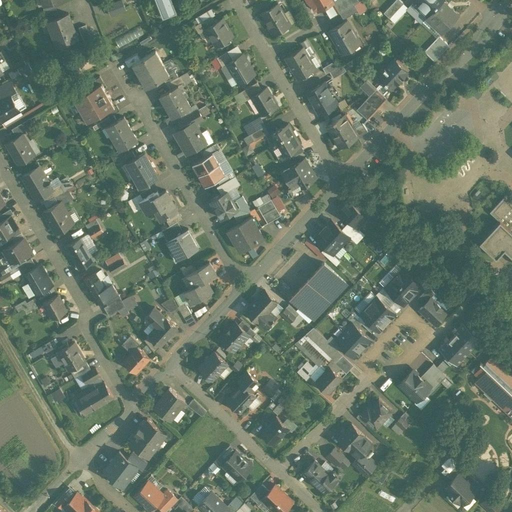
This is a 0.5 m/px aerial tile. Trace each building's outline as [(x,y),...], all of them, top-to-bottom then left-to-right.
[(177,11),(172,0),(156,0),(163,17),(177,11)] [(306,0),(307,1),(308,0),(311,0),(313,3),(312,5),(314,9),(317,9),(318,10),(333,2),(334,1),(333,0),(306,0)] [(358,0),(335,0),(334,1),(333,2),(339,12),(354,4),(358,1),(358,0)] [(400,0),(394,0),(384,12),(389,17),(403,3),(400,0)] [(413,0),(411,3),(412,3),(419,11),(418,12),(418,13),(414,17),(421,22),(426,16),(441,0),(413,0)] [(443,0),(441,0),(426,16),(442,31),(458,14),(443,0)] [(278,2),(261,12),(268,24),(268,25),(273,34),(290,24),(278,2)] [(403,3),(389,17),(394,22),(408,7),(403,3)] [(419,11),(412,3),(410,5),(410,8),(408,11),(414,17),(418,13),(418,12),(419,11)] [(354,4),(339,12),(343,18),(358,10),(354,4)] [(55,7),(45,11),(49,20),(58,16),(55,7)] [(49,20),(48,20),(57,45),(77,37),(68,12),(58,16),(49,20)] [(210,16),(194,25),(198,32),(205,28),(213,23),(210,16)] [(213,23),(205,28),(216,46),(233,35),(222,17),(213,23)] [(347,19),(328,30),(329,31),(331,29),(339,44),(337,45),(342,53),(352,47),(351,46),(359,41),(360,43),(360,42),(347,19)] [(86,24),(79,27),(84,41),(91,38),(86,24)] [(141,25),(116,38),(120,46),(145,33),(141,25)] [(439,35),(424,50),(434,60),(449,45),(439,35)] [(303,46),(285,56),(298,77),(315,67),(303,46)] [(140,59),(132,64),(139,75),(163,62),(156,50),(140,59)] [(228,50),(217,57),(222,66),(227,63),(227,62),(233,59),(228,50)] [(255,72),(243,52),(233,59),(227,62),(227,63),(238,82),(255,72)] [(137,53),(125,60),(128,66),(132,64),(140,59),(137,53)] [(0,73),(3,72),(2,71),(9,67),(3,56),(0,57),(0,73)] [(394,58),(385,68),(383,66),(382,67),(384,69),(379,75),(385,81),(384,81),(391,88),(407,71),(401,65),(394,58)] [(334,60),(322,67),(326,73),(329,70),(338,66),(334,60)] [(163,62),(139,75),(146,87),(162,77),(169,73),(163,62)] [(28,63),(19,68),(21,73),(31,68),(28,63)] [(342,63),(338,66),(329,70),(333,77),(346,69),(342,63)] [(169,73),(162,77),(166,83),(178,76),(174,70),(169,73)] [(100,76),(89,82),(92,87),(101,82),(102,83),(103,82),(100,75),(99,75),(100,76)] [(178,76),(166,83),(169,89),(178,84),(179,85),(184,82),(180,75),(178,76)] [(337,102),(325,80),(306,91),(319,113),(337,102)] [(257,81),(241,91),(246,99),(252,96),(251,96),(262,89),(257,81)] [(92,87),(74,98),(87,121),(106,111),(115,106),(114,105),(102,83),(101,82),(92,87)] [(169,89),(160,95),(171,115),(172,116),(179,113),(191,106),(179,85),(178,84),(169,89)] [(278,104),(267,86),(262,89),(251,96),(252,96),(262,114),(278,104)] [(376,87),(367,97),(376,109),(387,97),(376,87)] [(19,110),(9,93),(0,99),(0,116),(2,120),(19,110)] [(376,109),(367,97),(356,108),(367,118),(376,109)] [(115,106),(106,111),(109,116),(113,113),(119,110),(116,104),(114,105),(115,106)] [(181,118),(185,125),(194,120),(194,121),(203,116),(198,108),(181,118)] [(109,116),(98,122),(102,129),(107,126),(106,125),(116,119),(113,113),(109,116)] [(172,116),(171,115),(165,119),(168,125),(181,118),(179,113),(172,116)] [(344,113),(331,121),(332,121),(326,125),(332,134),(332,133),(340,145),(339,146),(339,147),(358,135),(353,127),(344,113)] [(116,119),(106,125),(107,126),(120,149),(126,145),(137,139),(124,115),(116,119)] [(30,117),(12,128),(15,136),(34,125),(30,117)] [(185,125),(175,131),(187,152),(202,143),(205,142),(201,135),(202,134),(201,132),(194,121),(194,120),(185,125)] [(362,122),(353,127),(358,135),(367,130),(362,122)] [(288,123),(269,134),(274,142),(275,142),(282,154),(281,155),(282,155),(301,144),(288,123)] [(264,125),(250,133),(255,140),(268,132),(264,125)] [(213,140),(207,129),(201,132),(202,134),(201,135),(205,142),(202,143),(204,146),(213,140)] [(35,155),(23,135),(7,144),(20,165),(35,155)] [(216,142),(211,144),(215,150),(220,147),(216,142)] [(211,144),(201,151),(204,156),(212,151),(213,151),(215,150),(211,144)] [(120,149),(110,154),(114,160),(118,158),(129,151),(126,145),(120,149)] [(129,151),(118,158),(122,165),(126,163),(126,162),(136,157),(132,150),(129,151)] [(204,156),(192,163),(195,168),(198,169),(200,173),(219,162),(213,151),(212,151),(204,156)] [(136,157),(126,162),(126,163),(140,186),(147,182),(158,175),(144,152),(136,157)] [(316,176),(305,156),(285,168),(286,168),(287,168),(295,183),(288,187),(294,198),(305,191),(301,185),(316,176)] [(219,162),(200,173),(203,177),(202,180),(205,185),(216,179),(225,174),(225,173),(219,162)] [(40,165),(22,176),(36,199),(41,196),(53,188),(49,181),(40,165)] [(235,175),(232,169),(227,172),(230,177),(234,175),(235,175)] [(225,174),(216,179),(219,184),(230,178),(230,177),(227,172),(225,173),(225,174)] [(239,184),(234,175),(230,177),(230,178),(235,186),(239,184)] [(56,176),(49,181),(53,188),(60,183),(56,176)] [(219,184),(217,185),(221,193),(227,189),(228,190),(234,186),(235,186),(230,178),(219,184)] [(147,182),(140,186),(136,187),(140,193),(150,187),(147,182)] [(60,183),(53,188),(41,196),(44,202),(54,196),(65,190),(61,183),(60,183)] [(267,187),(272,196),(281,191),(276,183),(267,187)] [(228,190),(227,189),(221,193),(211,199),(221,217),(232,211),(238,207),(233,200),(233,199),(240,196),(234,186),(228,190)] [(65,190),(54,196),(57,202),(61,200),(63,204),(73,197),(68,188),(65,190)] [(159,193),(149,199),(154,208),(161,219),(178,210),(173,201),(172,202),(166,190),(166,189),(159,193)] [(143,198),(139,201),(146,212),(154,208),(149,199),(159,193),(157,190),(143,198)] [(140,193),(132,197),(135,203),(139,201),(143,198),(140,193)] [(247,204),(242,195),(240,196),(233,200),(238,207),(232,211),(236,218),(249,210),(246,205),(247,204)] [(511,221),(511,203),(504,196),(490,211),(500,220),(511,230),(511,229),(508,226),(511,221)] [(271,198),(258,206),(267,222),(280,215),(271,198)] [(57,202),(43,211),(56,233),(74,222),(63,204),(61,200),(57,202)] [(348,200),(339,210),(357,227),(367,217),(348,200)] [(179,211),(170,216),(174,222),(182,217),(179,211)] [(11,214),(0,221),(0,237),(9,232),(18,226),(11,214)] [(252,216),(228,229),(240,249),(263,236),(252,216)] [(96,218),(86,224),(89,229),(99,223),(96,218)] [(331,219),(323,227),(341,244),(349,236),(331,219)] [(511,231),(511,230),(500,220),(480,242),(496,257),(504,248),(511,255),(511,231)] [(99,223),(89,229),(93,236),(103,230),(99,223)] [(18,226),(9,232),(12,237),(22,232),(18,226)] [(341,244),(323,227),(314,236),(333,253),(341,244)] [(187,228),(167,239),(177,256),(197,244),(187,228)] [(90,252),(81,236),(66,245),(76,261),(90,252)] [(25,237),(3,250),(10,262),(23,255),(32,249),(25,237)] [(32,249),(23,255),(26,260),(31,257),(35,254),(32,249)] [(119,251),(105,259),(112,272),(126,264),(119,251)] [(90,252),(76,261),(79,267),(94,258),(91,252),(90,252)] [(26,260),(17,265),(23,274),(25,273),(24,273),(36,266),(31,257),(26,260)] [(209,261),(196,269),(188,274),(194,284),(206,278),(216,272),(209,261)] [(346,282),(324,262),(291,296),(313,317),(346,282)] [(36,266),(24,273),(25,273),(29,281),(30,281),(37,292),(36,292),(36,293),(52,283),(41,263),(36,266)] [(193,263),(182,270),(185,275),(188,274),(196,269),(193,263)] [(394,277),(412,294),(421,285),(420,284),(414,278),(403,267),(394,277)] [(112,282),(106,285),(101,277),(105,275),(101,269),(97,271),(97,270),(83,279),(98,303),(104,299),(117,291),(112,282)] [(431,271),(427,275),(433,281),(437,276),(431,271)] [(414,278),(420,284),(425,278),(419,272),(414,278)] [(433,281),(427,275),(425,278),(420,284),(421,285),(425,289),(428,286),(433,281)] [(412,294),(394,277),(385,287),(389,290),(397,298),(403,304),(412,294)] [(206,278),(194,284),(185,290),(191,301),(213,289),(206,278)] [(379,290),(385,295),(388,291),(382,286),(379,290)] [(418,297),(424,303),(431,296),(435,292),(428,286),(425,289),(418,297)] [(265,289),(246,309),(265,327),(272,320),(274,318),(273,318),(275,315),(275,314),(280,309),(274,304),(277,301),(265,289)] [(388,291),(385,295),(393,302),(397,298),(389,290),(388,291)] [(117,291),(104,299),(107,304),(120,296),(117,291)] [(58,294),(43,302),(52,318),(67,310),(58,294)] [(377,295),(368,304),(387,321),(395,312),(389,307),(381,299),(377,295)] [(382,298),(381,299),(389,307),(393,302),(385,295),(382,298)] [(107,304),(104,306),(109,315),(119,309),(125,306),(120,296),(107,304)] [(172,296),(161,302),(172,313),(179,308),(177,306),(177,305),(172,296)] [(424,303),(420,308),(435,323),(446,310),(431,296),(424,303)] [(177,305),(177,306),(179,308),(184,317),(191,313),(184,301),(177,305)] [(35,302),(24,309),(27,313),(37,307),(35,302)] [(387,321),(368,304),(360,313),(367,319),(376,327),(378,330),(387,321)] [(125,306),(119,309),(123,316),(129,312),(125,306)] [(165,316),(154,306),(146,315),(156,324),(148,334),(160,345),(177,327),(165,316)] [(296,315),(286,306),(280,312),(291,321),(296,315)] [(376,327),(367,319),(363,323),(371,331),(376,327)] [(235,321),(220,337),(233,350),(236,346),(243,346),(243,339),(248,334),(249,333),(246,331),(235,321)] [(352,321),(344,330),(362,347),(370,339),(352,321)] [(455,333),(452,336),(469,351),(481,338),(477,334),(480,331),(474,326),(472,329),(463,321),(453,331),(455,333)] [(256,332),(250,326),(246,331),(249,333),(248,334),(251,337),(256,332)] [(362,347),(344,330),(335,339),(354,356),(362,347)] [(140,342),(130,333),(130,334),(131,335),(124,343),(122,342),(122,343),(131,351),(123,360),(136,371),(149,357),(137,345),(140,342)] [(160,345),(148,334),(144,339),(154,351),(160,345)] [(469,351),(452,336),(450,338),(448,337),(438,347),(447,355),(444,358),(450,363),(452,360),(457,364),(469,351)] [(52,338),(42,345),(46,351),(56,345),(52,338)] [(74,341),(58,350),(58,351),(59,351),(65,361),(69,369),(70,369),(86,360),(85,359),(79,349),(74,341)] [(214,350),(199,366),(205,372),(204,376),(208,380),(212,378),(227,363),(214,350)] [(354,364),(343,353),(335,362),(346,372),(354,364)] [(511,374),(491,354),(483,363),(480,361),(480,362),(482,364),(474,373),(478,377),(474,381),(475,382),(477,381),(485,389),(484,390),(484,391),(483,392),(490,399),(493,397),(501,404),(500,405),(504,409),(511,416),(511,374)] [(437,363),(443,369),(449,363),(443,357),(437,363)] [(86,360),(70,369),(75,377),(90,368),(86,360)] [(433,362),(420,375),(430,385),(433,388),(446,375),(433,362)] [(342,376),(330,365),(315,380),(328,392),(335,385),(334,385),(342,376)] [(96,367),(82,375),(86,382),(100,374),(96,367)] [(413,369),(400,383),(417,399),(424,392),(427,395),(433,388),(430,385),(420,375),(413,369)] [(259,382),(246,370),(238,379),(242,383),(250,391),(259,382)] [(279,386),(270,378),(267,381),(276,389),(279,386)] [(104,380),(92,388),(90,385),(75,394),(85,412),(113,396),(104,380)] [(267,381),(261,388),(270,396),(276,389),(267,381)] [(250,391),(242,383),(227,398),(240,411),(255,395),(250,391)] [(51,391),(57,402),(67,396),(61,385),(51,391)] [(185,399),(169,387),(155,405),(171,417),(185,399)] [(207,410),(194,397),(188,404),(202,415),(207,410)] [(379,398),(369,408),(367,406),(361,412),(361,413),(369,420),(376,427),(392,410),(379,398)] [(280,401),(275,407),(279,411),(285,405),(282,403),(280,401)] [(369,420),(361,413),(361,412),(360,411),(356,415),(365,424),(369,420)] [(412,419),(404,411),(400,416),(408,424),(412,419)] [(286,424),(276,415),(260,430),(273,443),(275,441),(275,442),(280,437),(279,437),(289,427),(292,423),(289,420),(286,424)] [(408,424),(400,416),(395,421),(403,429),(408,424)] [(166,432),(147,417),(140,426),(139,426),(136,431),(137,431),(130,440),(149,455),(166,432)] [(372,442),(351,423),(338,437),(358,456),(362,452),(367,448),(372,442)] [(229,444),(221,452),(227,458),(235,449),(229,444)] [(247,460),(236,449),(235,449),(227,458),(222,463),(231,471),(233,471),(239,477),(252,464),(251,464),(251,460),(250,460),(247,460)] [(128,456),(119,450),(105,469),(114,476),(113,477),(123,484),(136,468),(138,464),(128,456)] [(147,461),(133,450),(128,456),(138,464),(136,468),(140,471),(147,461)] [(332,450),(326,455),(335,464),(341,459),(332,450)] [(221,452),(216,458),(222,463),(227,458),(221,452)] [(367,457),(362,452),(358,456),(353,462),(362,471),(365,468),(370,472),(378,464),(369,456),(367,457)] [(328,472),(314,459),(303,471),(317,484),(316,484),(324,491),(338,476),(330,469),(328,472)] [(457,462),(446,473),(452,478),(458,473),(461,476),(466,471),(457,462)] [(467,480),(466,481),(461,476),(458,473),(452,478),(450,481),(451,482),(446,488),(462,504),(476,488),(467,480)] [(262,482),(250,495),(258,502),(262,498),(269,490),(262,482)] [(281,511),(293,500),(275,483),(269,490),(262,498),(276,511),(281,511)] [(163,493),(153,484),(148,484),(145,487),(143,485),(135,494),(150,508),(156,502),(163,494),(163,493)] [(178,498),(167,488),(163,493),(163,494),(156,502),(165,511),(172,504),(178,498)] [(85,498),(77,491),(63,505),(70,511),(84,511),(92,504),(86,497),(85,498)] [(226,505),(211,491),(199,503),(208,511),(220,511),(226,505)] [(496,511),(503,505),(489,493),(481,502),(491,511),(496,511)] [(178,498),(172,504),(175,507),(178,504),(181,506),(186,501),(180,495),(178,498)] [(230,502),(230,501),(226,505),(220,511),(233,511),(240,506),(243,502),(236,496),(230,502)] [(190,511),(194,508),(186,501),(181,506),(185,510),(186,509),(189,511),(190,511)] [(251,507),(244,501),(243,502),(240,506),(246,511),(247,511),(251,507)]
